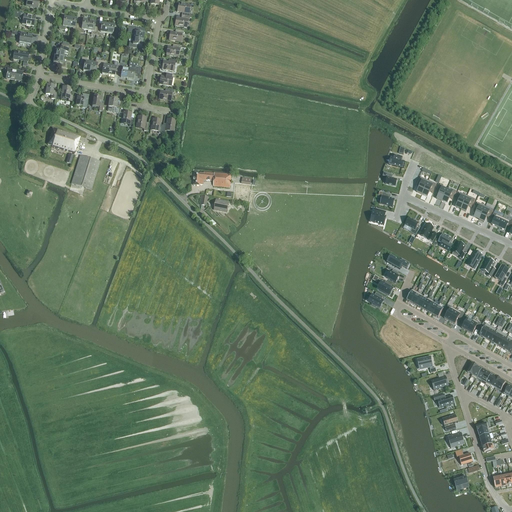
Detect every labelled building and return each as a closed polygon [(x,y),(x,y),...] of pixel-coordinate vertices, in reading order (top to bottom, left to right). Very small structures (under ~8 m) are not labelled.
[(181,16),(190,17),(190,14),(189,14),(190,6),(178,4),(177,12),(182,13),(181,16)] [(15,11),(15,15),(21,16),(20,19),(23,20),(22,25),(34,27),(36,17),(21,14),(21,12),(15,11)] [(190,17),(181,16),(181,19),(176,18),(175,26),(187,28),(188,20),(189,20),(190,17)] [(69,28),(70,18),(64,17),(63,22),(60,21),(59,29),(64,30),(65,27),(69,28)] [(70,18),(69,28),(73,28),(72,32),(77,33),(79,25),(76,24),(77,19),(70,18)] [(79,25),(77,33),(83,34),(84,30),(87,31),(89,21),(83,20),(82,25),(79,25)] [(89,21),(87,31),(92,31),(91,35),(96,36),(98,28),(95,27),(96,22),(89,21)] [(98,28),(96,36),(98,36),(102,37),(102,33),(106,34),(108,24),(102,23),(101,28),(98,28)] [(108,24),(106,34),(110,35),(110,38),(115,39),(117,31),(114,30),(114,26),(108,24)] [(134,35),(134,39),(143,40),(144,34),(144,33),(145,29),(136,28),(135,28),(129,27),(128,32),(131,33),(131,34),(134,35)] [(183,34),(184,31),(175,30),(175,33),(170,32),(169,40),(181,42),(182,34),(183,34)] [(31,45),(32,35),(21,33),(19,43),(31,45)] [(143,40),(134,39),(133,42),(130,42),(129,47),(137,49),(137,46),(142,46),(143,40)] [(55,50),(54,57),(64,58),(64,54),(68,55),(69,46),(61,45),(60,51),(55,50)] [(181,48),(181,46),(175,45),(174,48),(172,48),(167,47),(166,55),(178,57),(179,49),(181,49),(181,48)] [(28,64),(27,64),(29,54),(15,52),(13,60),(24,61),(23,67),(27,68),(28,64)] [(64,58),(54,57),(53,63),(58,64),(58,67),(66,68),(66,63),(63,62),(64,58)] [(89,72),(91,63),(87,62),(87,59),(82,58),(81,66),(84,66),(83,71),(89,72)] [(176,64),(177,61),(169,59),(168,62),(163,61),(162,70),(174,72),(175,63),(176,64)] [(91,63),(89,72),(96,73),(96,69),(99,69),(101,61),(95,60),(95,64),(91,63)] [(101,61),(99,69),(103,70),(102,74),(108,75),(110,66),(106,65),(106,62),(101,61)] [(110,66),(108,75),(114,76),(115,72),(118,72),(120,64),(114,63),(114,67),(110,66)] [(120,64),(118,72),(121,73),(120,78),(127,79),(128,69),(124,69),(125,65),(120,64)] [(128,69),(127,79),(133,80),(134,75),(140,76),(141,68),(133,66),(132,70),(128,69)] [(21,81),(23,72),(8,70),(6,79),(21,81)] [(174,78),(175,75),(166,74),(166,77),(161,76),(159,84),(171,86),(173,78),(174,78)] [(56,100),(57,93),(54,92),(55,87),(47,85),(46,95),(52,96),(51,99),(56,100)] [(71,103),(72,97),(69,96),(71,89),(63,88),(61,101),(71,103)] [(174,94),(174,91),(166,89),(165,92),(160,91),(159,100),(171,102),(172,93),(174,94)] [(87,109),(87,107),(89,96),(83,95),(82,98),(77,97),(76,106),(83,107),(82,108),(87,109)] [(102,112),(103,105),(100,104),(102,98),(94,96),(92,107),(97,107),(97,110),(99,110),(99,111),(102,112)] [(118,114),(120,104),(117,104),(117,100),(110,99),(108,107),(114,108),(113,113),(118,114)] [(132,127),(134,119),(131,118),(132,113),(123,112),(121,124),(130,125),(129,127),(132,127)] [(147,132),(148,123),(145,123),(146,118),(138,116),(136,128),(144,130),(144,131),(147,132)] [(158,134),(162,134),(162,132),(163,126),(160,125),(161,120),(153,119),(151,131),(159,132),(158,134)] [(173,133),(175,121),(167,119),(166,124),(163,124),(163,126),(162,132),(165,133),(165,131),(173,133)] [(81,137),(53,128),(48,145),(52,146),(52,147),(75,154),(76,149),(77,149),(81,137)] [(405,161),(401,160),(402,157),(394,155),(393,159),(392,159),(391,162),(390,162),(390,164),(390,165),(403,169),(405,161)] [(80,156),(78,162),(71,184),(91,190),(100,162),(80,156)] [(230,188),(231,175),(214,174),(204,173),(204,174),(198,174),(199,172),(195,172),(193,185),(199,186),(203,186),(203,181),(214,181),(213,187),(230,188)] [(384,173),(383,177),(387,178),(385,184),(395,187),(397,180),(392,179),(393,175),(384,173)] [(420,185),(417,193),(422,195),(422,194),(427,184),(422,182),(423,179),(420,178),(417,184),(420,185)] [(427,184),(422,194),(427,196),(430,190),(433,191),(436,185),(428,181),(427,184)] [(440,192),(436,199),(441,202),(442,201),(446,191),(441,189),(443,186),(440,184),(437,191),(440,192)] [(446,191),(442,201),(447,203),(450,197),(453,198),(456,191),(453,190),(451,193),(446,191)] [(379,192),(378,196),(383,197),(383,199),(382,204),(380,204),(388,206),(393,207),(392,207),(394,200),(390,199),(388,198),(389,194),(379,192)] [(459,201),(456,207),(461,209),(467,196),(459,193),(456,199),(459,201)] [(461,209),(460,210),(466,213),(469,205),(472,206),(475,200),(467,196),(461,209)] [(227,211),(229,203),(216,200),(214,210),(218,211),(219,210),(227,211)] [(477,211),(474,217),(479,220),(484,210),(485,207),(477,203),(474,210),(477,211)] [(373,213),(371,219),(374,220),(373,223),(384,226),(386,216),(385,216),(386,212),(375,209),(374,213),(373,213)] [(479,220),(479,221),(484,223),(487,215),(490,217),(493,210),(490,209),(488,212),(484,210),(479,220)] [(493,214),(491,219),(494,220),(492,225),(498,228),(503,218),(493,214)] [(419,224),(409,218),(405,225),(412,229),(410,232),(416,236),(420,227),(418,226),(419,224)] [(503,218),(498,228),(505,231),(507,226),(509,227),(510,228),(511,224),(511,222),(503,218)] [(426,224),(420,236),(427,239),(428,240),(432,243),(437,235),(432,232),(432,233),(431,232),(433,229),(430,227),(430,226),(426,224)] [(438,242),(441,244),(440,247),(444,249),(449,252),(453,245),(450,244),(452,240),(442,234),(438,242)] [(458,242),(452,253),(459,256),(458,258),(461,260),(465,254),(462,253),(465,246),(458,242)] [(474,252),(466,265),(474,269),(482,256),(474,252)] [(387,262),(387,263),(400,270),(402,266),(406,269),(409,264),(403,260),(402,262),(391,256),(390,256),(392,257),(389,263),(387,262)] [(495,263),(487,259),(481,270),(488,274),(487,276),(490,278),(495,270),(492,268),(495,263)] [(502,267),(495,279),(501,282),(499,285),(502,287),(507,280),(504,278),(508,270),(502,267)] [(387,270),(383,276),(386,278),(396,284),(399,277),(398,276),(397,276),(398,273),(393,270),(393,271),(391,273),(390,272),(387,270)] [(390,288),(391,285),(385,282),(384,284),(383,284),(379,290),(389,296),(393,290),(390,288)] [(412,290),(406,300),(411,303),(417,292),(412,290)] [(417,292),(411,303),(416,306),(421,297),(422,295),(417,292)] [(372,295),(368,302),(372,304),(371,305),(376,308),(377,307),(380,309),(384,302),(381,301),(383,297),(376,293),(374,297),(372,295)] [(421,297),(416,306),(417,306),(422,309),(428,299),(428,298),(427,300),(423,297),(422,298),(421,297)] [(428,299),(422,309),(427,312),(428,313),(433,304),(432,303),(433,301),(428,299)] [(433,304),(428,313),(433,315),(439,306),(434,303),(433,304)] [(439,306),(433,315),(438,318),(444,309),(439,306)] [(448,313),(444,319),(449,322),(456,310),(451,307),(448,306),(445,311),(448,313)] [(456,310),(449,322),(454,325),(458,318),(461,320),(464,313),(462,312),(461,313),(456,310)] [(465,322),(462,329),(467,331),(473,320),(472,321),(468,318),(468,317),(465,315),(462,321),(465,322)] [(473,320),(467,331),(472,334),(475,328),(478,330),(481,324),(473,320)] [(483,329),(479,336),(484,338),(491,327),(486,324),(483,329)] [(491,327),(484,338),(489,341),(490,341),(495,333),(494,332),(496,329),(491,327)] [(495,333),(490,341),(490,342),(495,345),(502,333),(497,330),(495,333)] [(502,333),(495,345),(500,347),(501,348),(506,339),(505,339),(507,336),(502,333)] [(506,339),(501,348),(506,351),(511,340),(511,338),(508,336),(506,339)] [(430,370),(432,369),(432,366),(430,357),(417,360),(418,360),(420,369),(429,367),(430,368),(430,370)] [(472,376),(477,367),(472,364),(471,365),(469,368),(469,369),(467,373),(472,375),(472,376)] [(476,380),(477,378),(482,369),(477,367),(472,376),(472,375),(471,377),(476,380)] [(482,369),(477,378),(481,381),(486,372),(482,369)] [(481,381),(480,382),(485,385),(491,375),(491,374),(491,375),(486,372),(481,381)] [(496,377),(491,375),(485,385),(490,388),(491,386),(496,377)] [(431,381),(434,391),(449,386),(448,386),(445,377),(446,377),(446,376),(431,381)] [(491,386),(496,389),(501,380),(496,377),(491,386)] [(501,392),(505,383),(501,380),(496,389),(501,392)] [(438,396),(433,398),(434,401),(437,401),(440,409),(442,408),(455,404),(452,396),(445,398),(444,394),(438,396)] [(458,423),(455,415),(442,419),(443,419),(447,431),(446,431),(456,428),(455,425),(453,425),(453,424),(458,423)] [(481,425),(481,424),(477,425),(477,426),(476,427),(477,432),(487,429),(489,429),(487,423),(481,425)] [(487,429),(477,432),(479,437),(489,434),(487,429)] [(447,437),(449,437),(452,447),(456,446),(456,447),(465,445),(461,433),(447,437)] [(489,434),(479,437),(481,442),(490,439),(489,434)] [(481,442),(482,448),(492,445),(492,444),(490,439),(481,442)] [(494,444),(492,444),(492,445),(482,448),(484,453),(486,452),(487,453),(491,452),(490,451),(496,449),(494,444)] [(462,453),(456,455),(457,458),(459,458),(461,466),(473,462),(470,454),(463,456),(462,453)] [(466,477),(453,481),(454,481),(456,488),(455,488),(456,488),(459,487),(460,490),(469,488),(468,484),(466,478),(466,477)]
